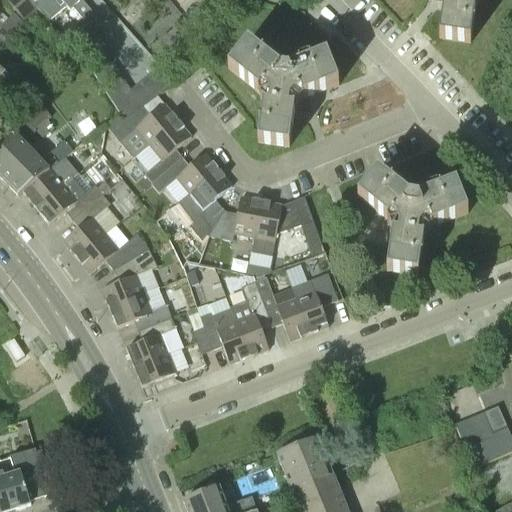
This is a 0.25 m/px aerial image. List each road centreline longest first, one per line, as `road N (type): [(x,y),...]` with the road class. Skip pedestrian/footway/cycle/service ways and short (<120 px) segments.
road 1 (residential): [(123,434),(511,285)]
road 2 (residential): [(432,111),(254,174),(236,164),(174,90)]
road 3 (tertiary): [(123,434),(61,324),(0,240)]
road 4 (residential): [(432,111),(324,0)]
